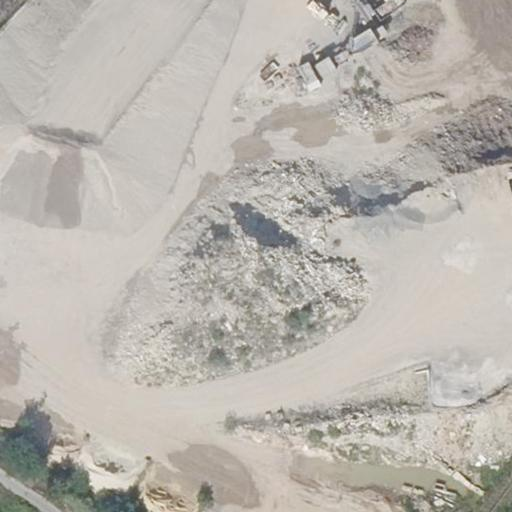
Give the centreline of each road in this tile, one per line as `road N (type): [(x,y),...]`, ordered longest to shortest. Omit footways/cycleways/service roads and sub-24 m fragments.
road 1 (unknown): [(0,144),(141,0),(452,0),(511,46),(511,369),(419,511)]
road 2 (unknown): [(186,474),(0,338)]
